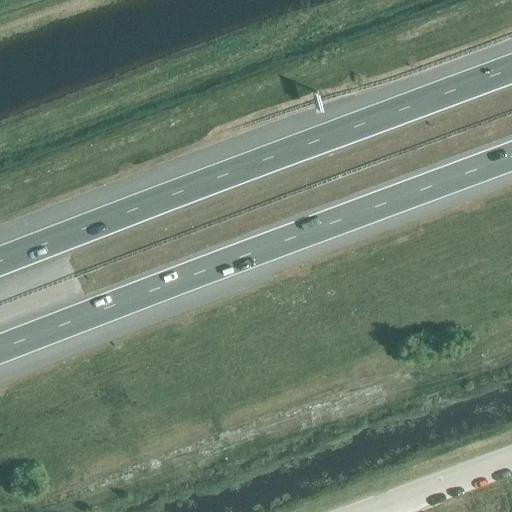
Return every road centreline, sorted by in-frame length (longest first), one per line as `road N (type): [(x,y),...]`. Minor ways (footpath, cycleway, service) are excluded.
road 1 (motorway): [(0,351),(511,158)]
road 2 (motorway): [(511,69),(0,262)]
road 3 (unclassified): [(511,460),(373,511)]
